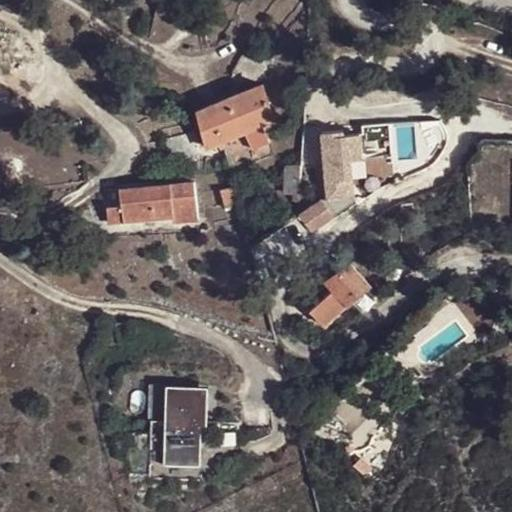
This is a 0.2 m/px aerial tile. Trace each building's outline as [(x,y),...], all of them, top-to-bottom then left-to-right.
[(267,88),(200,112),(212,150),(223,147),(249,140),(256,160),(276,152),(270,129),(283,126),(267,88)] [(0,158),(25,158),(24,129),(0,129),(0,158)] [(330,138),(335,205),(357,203),(355,185),(361,185),(359,166),(370,164),(367,138),(350,140),(350,135),(330,138)] [(204,181),(127,184),(128,198),(112,199),(112,215),(179,213),(178,219),(207,218),(204,181)] [(222,193),(231,217),(241,214),(233,191),(222,193)] [(344,222),(332,206),(310,222),(323,238),(344,222)] [(326,287),(333,297),(313,315),(326,329),(373,290),(352,268),(326,287)] [(217,395),(159,392),(157,429),(160,429),(156,487),(207,490),(209,445),(215,446),(217,402),(217,395)]
